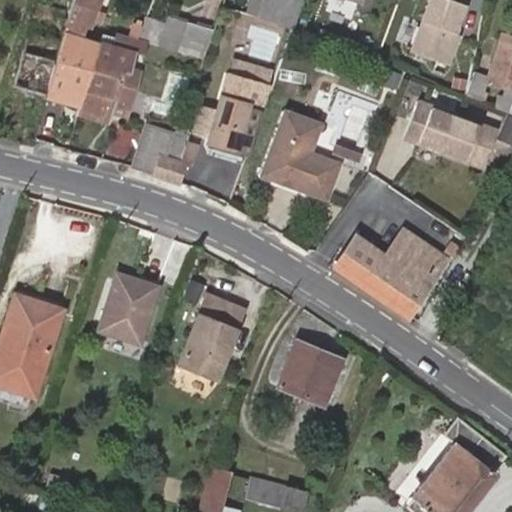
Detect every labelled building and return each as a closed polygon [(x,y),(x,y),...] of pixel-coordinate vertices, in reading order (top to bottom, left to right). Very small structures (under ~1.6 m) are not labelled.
[(80,0),(73,23),(70,30),(85,34),(89,21),(93,17),(99,0),(80,0)] [(266,0),(260,18),(292,28),(302,0),(266,0)] [(471,8),(448,0),(430,0),(412,50),(451,64),(471,8)] [(15,85),(51,95),(68,37),(70,30),(73,23),(35,13),(15,85)] [(155,25),(152,35),(206,51),(212,29),(187,22),(185,29),(167,24),(166,28),(155,25)] [(85,34),(70,30),(68,37),(82,41),(85,34)] [(506,93),(511,96),(511,36),(504,34),(489,80),(508,86),(506,93)] [(68,37),(51,95),(82,105),(100,46),(82,41),(68,37)] [(100,46),(82,105),(112,114),(115,103),(130,107),(140,76),(130,73),(135,55),(100,44),(100,46)] [(247,154),(276,68),(237,55),(220,109),(196,101),(190,130),(211,137),(209,141),(247,154)] [(475,70),(472,79),(484,84),(487,74),(475,70)] [(484,84),(472,79),(467,94),(478,98),(484,84)] [(501,107),(511,111),(511,107),(511,96),(506,93),(501,107)] [(485,165),(499,128),(419,98),(405,135),(485,165)] [(82,105),(81,111),(110,120),(112,114),(82,105)] [(284,112),(260,178),(279,185),(281,180),(288,182),(291,189),(325,202),(339,166),(309,155),(320,126),(284,112)] [(141,168),(156,173),(162,156),(148,150),(141,168)] [(162,156),(156,173),(179,182),(185,165),(182,164),(162,156)] [(511,169),(511,159),(498,184),(503,186),(511,169)] [(291,189),(288,182),(281,180),(279,185),(291,189)] [(358,232),(334,266),(409,318),(429,289),(426,287),(448,257),(403,225),(385,251),(358,232)] [(98,336),(139,350),(158,295),(117,282),(98,336)] [(206,295),(199,311),(177,364),(214,381),(237,328),(244,311),(206,295)] [(0,373),(0,391),(33,402),(61,316),(15,301),(3,337),(11,340),(0,373)] [(314,358),(318,348),(298,340),(279,386),(324,404),(339,368),(314,358)] [(343,358),(318,348),(314,358),(339,368),(343,358)] [(504,452),(457,416),(446,431),(456,439),(411,496),(414,498),(408,506),(415,511),(432,511),(462,511),(496,471),(491,468),(504,452)] [(218,511),(231,472),(211,464),(198,511),(218,511)] [(300,511),(305,491),(252,478),(247,496),(300,511)]
